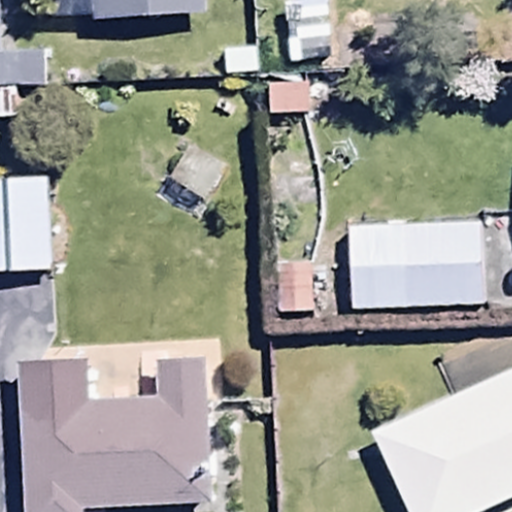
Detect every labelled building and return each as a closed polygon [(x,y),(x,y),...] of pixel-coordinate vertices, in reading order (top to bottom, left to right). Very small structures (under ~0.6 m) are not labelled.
[(36,0),(37,27),(90,27),(90,33),(199,33),(199,0),(36,0)] [(0,131),(17,131),(16,93),(47,93),(46,58),(0,59),(0,131)] [(49,191),(0,192),(0,286),(50,286),(49,191)] [(484,235),(350,237),(352,321),(486,318),(484,235)] [(314,270),(278,270),(278,327),(314,327),(314,270)] [(89,374),(22,376),(25,511),(211,511),(208,375),(161,376),(162,415),(90,416),(89,374)] [(511,511),(511,385),(374,445),(403,511),(511,511)]
